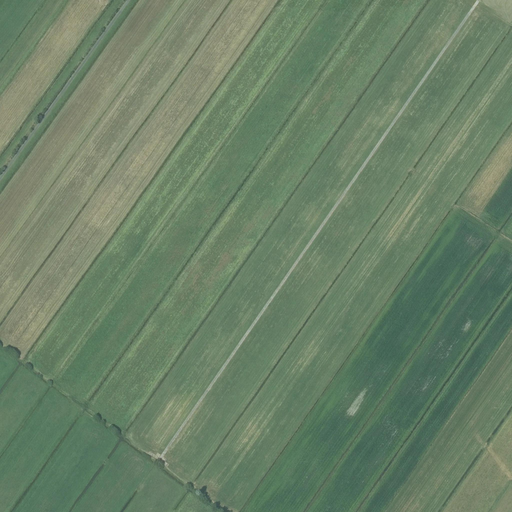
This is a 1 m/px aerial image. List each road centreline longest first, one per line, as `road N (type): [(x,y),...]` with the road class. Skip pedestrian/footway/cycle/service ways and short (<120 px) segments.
road 1 (track): [(478,0),(160,459)]
road 2 (unknown): [(0,185),(132,0)]
